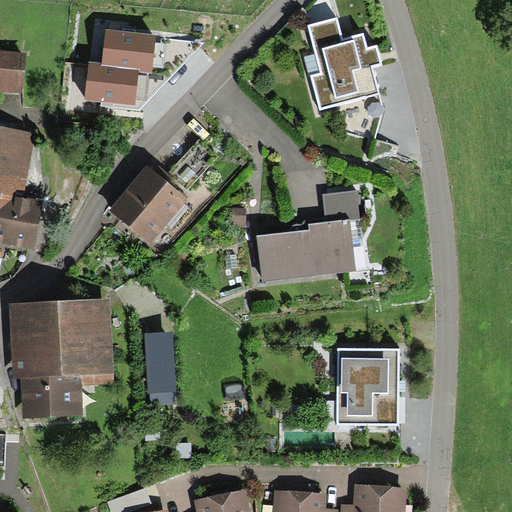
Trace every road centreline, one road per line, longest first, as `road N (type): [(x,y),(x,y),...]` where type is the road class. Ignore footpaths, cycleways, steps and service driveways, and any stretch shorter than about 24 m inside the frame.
road 1 (residential): [(437,511),(447,375),(442,252),(430,138),(390,0)]
road 2 (residential): [(0,298),(70,252),(100,198),(287,0)]
